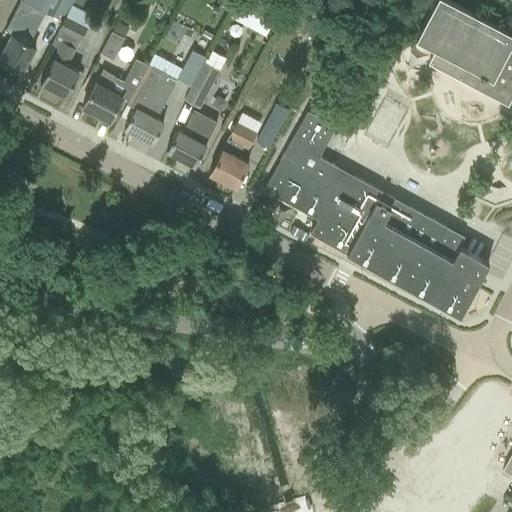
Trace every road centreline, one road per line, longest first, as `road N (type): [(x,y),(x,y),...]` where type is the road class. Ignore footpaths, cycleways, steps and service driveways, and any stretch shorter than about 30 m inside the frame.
road 1 (residential): [(374,302),(0,103)]
road 2 (unclassified): [(374,302),(338,346),(0,297)]
